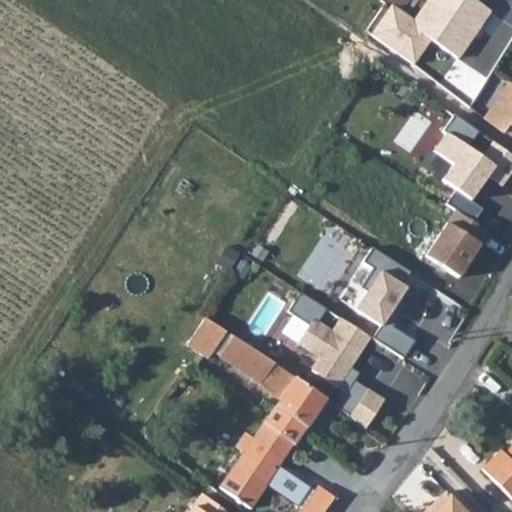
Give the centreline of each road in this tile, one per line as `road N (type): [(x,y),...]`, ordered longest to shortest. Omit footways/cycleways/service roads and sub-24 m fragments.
road 1 (residential): [(511,279),(356,511)]
road 2 (unknown): [(423,416),(496,511)]
